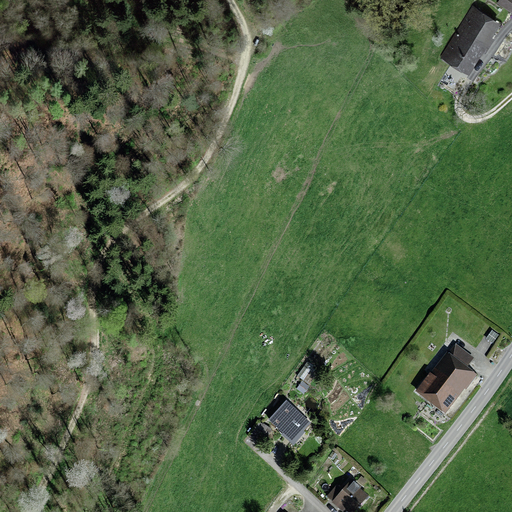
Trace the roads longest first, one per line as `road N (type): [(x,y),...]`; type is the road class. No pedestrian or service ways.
road 1 (track): [(26,511),(86,390),(99,263),(127,226),(200,168),(223,126),(247,41),(229,0)]
road 2 (track): [(142,511),(365,62),(355,0)]
road 3 (tertiary): [(392,511),(511,354)]
